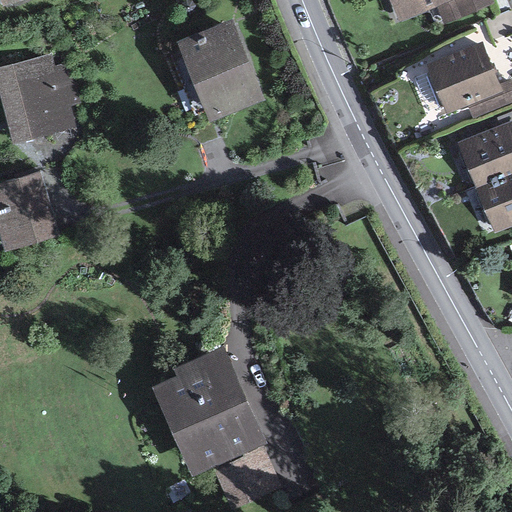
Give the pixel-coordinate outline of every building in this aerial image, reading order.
[(396,0),(405,23),(437,11),(444,30),(499,9),(496,0),(396,0)] [(234,26),(187,45),(214,110),(261,91),(234,26)] [(483,43),(427,64),(444,110),(470,100),(476,115),(511,101),(511,92),(505,74),(495,77),(483,43)] [(49,70),(47,62),(0,73),(0,77),(16,141),(71,128),(65,106),(77,103),(67,66),(49,70)] [(511,121),(462,141),(496,226),(511,219),(511,121)] [(62,235),(43,170),(0,182),(0,224),(8,250),(62,235)] [(180,375),(157,385),(195,475),(217,466),(236,511),(247,511),(292,493),(227,341),(175,363),(180,375)]
